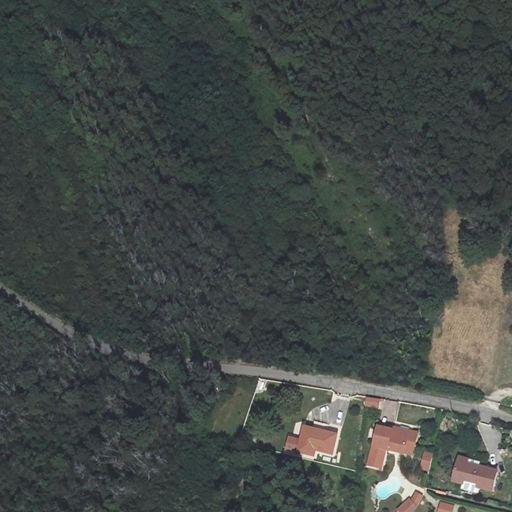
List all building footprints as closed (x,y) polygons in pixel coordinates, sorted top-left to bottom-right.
[(366,397),(365,406),(378,408),(380,400),(366,397)] [(418,434),(379,424),(369,466),(384,470),(388,451),(413,457),(418,434)] [(303,425),(300,440),(288,437),(286,446),(298,449),(297,451),(313,455),(315,449),(332,453),(336,436),(326,433),(326,431),(303,425)] [(244,434),(242,441),(255,444),(256,438),(244,434)] [(426,454),(422,469),(430,471),(434,455),(426,454)] [(459,458),(453,482),(463,485),(464,481),(478,484),(477,488),(493,492),(498,472),(468,464),(469,461),(459,458)] [(416,493),(412,502),(417,508),(423,497),(416,493)] [(411,501),(400,510),(400,511),(412,511),(417,508),(412,502),(411,501)]
